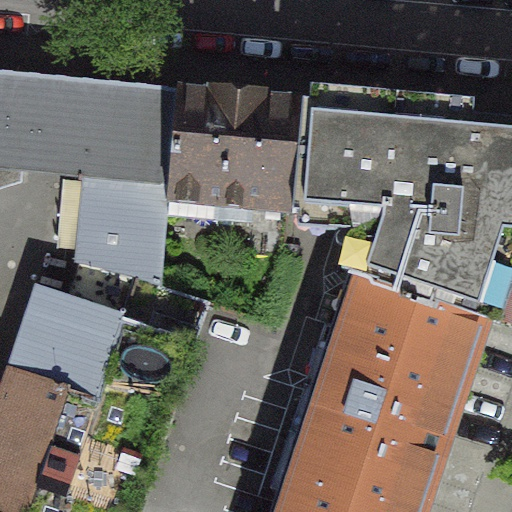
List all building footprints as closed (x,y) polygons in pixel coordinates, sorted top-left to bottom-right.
[(0,193),(25,184),(26,171),(35,170),(42,81),(0,76),(0,193)] [(116,104),(83,102),(80,176),(103,178),(174,185),(183,92),(118,88),(116,104)] [(183,92),(174,185),(172,205),(292,211),(301,105),(183,92)] [(292,211),(292,215),(377,222),(511,233),(511,122),(301,105),(292,211)] [(172,205),(174,185),(103,178),(102,206),(91,205),(86,262),(136,279),(165,288),(172,205)] [(490,321),(511,254),(511,233),(377,222),(359,279),(490,321)] [(136,279),(86,262),(75,292),(126,309),(136,279)] [(138,511),(192,356),(240,373),(258,320),(165,288),(136,279),(126,309),(123,318),(94,401),(72,393),(30,511),(138,511)] [(452,438),(490,321),(359,279),(284,511),(429,511),(445,462),(448,463),(456,439),(452,438)] [(44,291),(0,424),(0,511),(30,511),(72,393),(94,401),(123,318),(44,291)]
